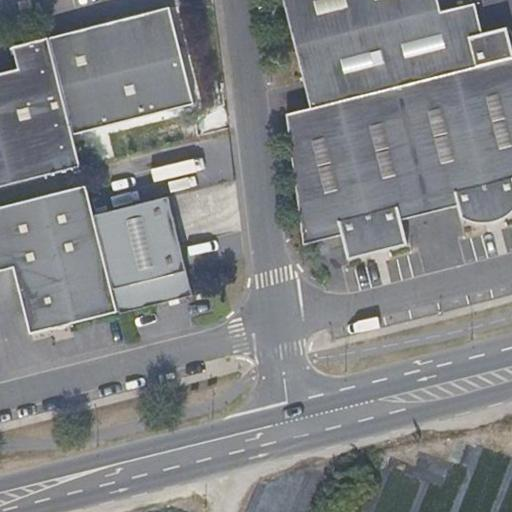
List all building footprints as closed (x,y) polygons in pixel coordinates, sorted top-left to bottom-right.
[(283,0),(312,110),(286,116),(304,246),(341,236),(348,260),(407,245),(400,221),(420,215),(453,207),(457,219),(477,225),(485,226),(493,224),(503,219),(510,213),(511,211),(511,51),(506,29),(484,35),(475,3),(442,12),(438,0),(283,0)] [(196,107),(173,11),(52,41),(75,135),(196,107)] [(75,135),(52,41),(17,49),(22,69),(3,74),(0,74),(0,188),(83,168),(75,135)] [(118,313),(95,217),(87,185),(0,206),(0,270),(14,268),(32,335),(90,320),(118,313)] [(172,202),(175,215),(233,202),(230,189),(172,202)] [(192,297),(175,226),(169,201),(97,218),(120,314),(192,297)]
